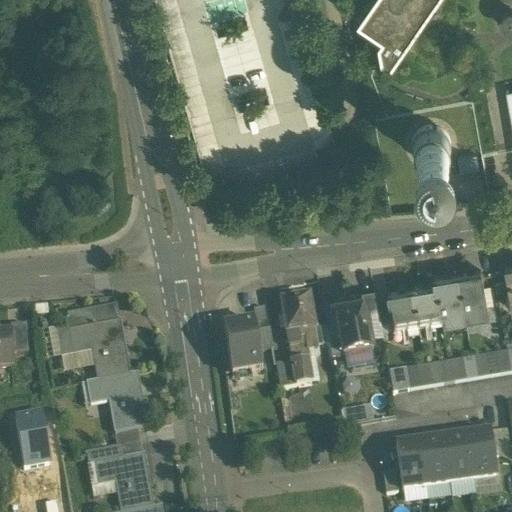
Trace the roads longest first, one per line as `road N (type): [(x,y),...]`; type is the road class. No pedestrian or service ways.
road 1 (tertiary): [(511,223),(176,263)]
road 2 (tertiary): [(113,0),(176,263)]
road 3 (tertiary): [(176,263),(210,497)]
road 4 (unclassified): [(176,263),(0,277)]
road 5 (residential): [(370,473),(210,497)]
road 6 (residential): [(476,418),(390,432),(369,454),(370,473)]
